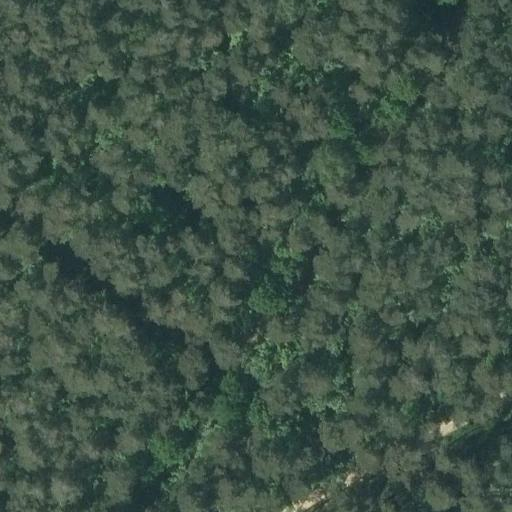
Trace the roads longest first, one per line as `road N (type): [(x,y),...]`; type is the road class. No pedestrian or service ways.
road 1 (track): [(129,511),(437,78),(468,0)]
road 2 (track): [(511,394),(277,511)]
